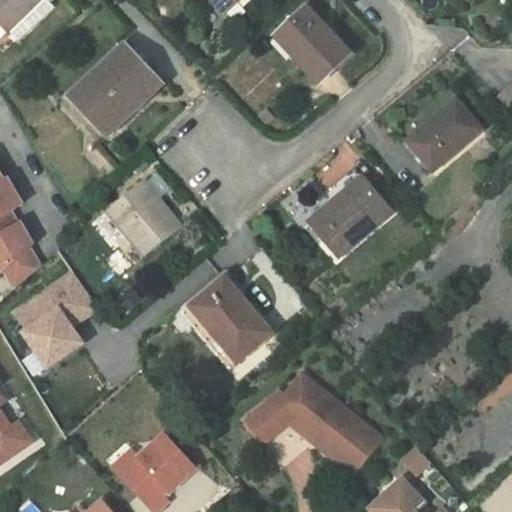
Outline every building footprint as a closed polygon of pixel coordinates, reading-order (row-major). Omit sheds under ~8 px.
[(0,0),(0,25),(8,34),(10,32),(42,0),(0,0)] [(55,8),(46,0),(42,0),(10,32),(20,42),(55,8)] [(210,0),(224,16),(241,0),(210,0)] [(320,21),(307,8),(279,35),(297,55),(295,57),(319,83),(350,55),(333,36),(332,38),(326,32),(318,24),(320,21)] [(330,28),(326,32),(332,38),(333,36),(335,34),(330,28)] [(127,46),(126,45),(71,98),(107,137),(163,85),(131,50),(127,46)] [(483,130),(457,100),(408,141),(434,172),(483,130)] [(268,110),(260,116),(267,125),(275,118),(268,110)] [(94,145),(89,149),(91,152),(87,155),(101,170),(104,167),(111,176),(117,171),(94,145)] [(0,274),(5,271),(15,288),(41,266),(31,248),(35,245),(21,223),(19,224),(11,212),(23,204),(8,179),(4,181),(0,173),(0,274)] [(315,211),(320,216),(364,180),(359,174),(315,211)] [(391,212),(364,180),(320,216),(312,223),(339,256),(391,212)] [(144,181),(107,212),(144,257),(181,226),(144,181)] [(76,273),(18,312),(29,328),(25,331),(39,353),(49,346),(59,360),(77,347),(73,341),(79,337),(72,326),(99,308),(76,273)] [(272,334),(225,278),(191,307),(238,362),(272,334)] [(238,362),(191,307),(183,314),(230,369),(238,362)] [(49,346),(39,353),(49,367),(59,360),(49,346)] [(313,443),(329,457),(336,449),(360,468),(383,439),(302,375),(284,397),(280,393),(247,422),(266,444),(289,424),(294,420),(317,439),(313,443)] [(0,412),(0,406),(5,403),(0,396),(0,458),(2,462),(31,443),(18,424),(11,429),(0,412)] [(294,420),(289,424),(313,443),(317,439),(294,420)] [(136,456),(117,473),(153,511),(157,511),(169,501),(165,497),(161,493),(165,489),(169,493),(196,469),(165,435),(139,459),(136,456)] [(360,468),(336,449),(329,457),(354,476),(360,468)] [(403,457),(411,472),(426,464),(417,449),(403,457)] [(113,468),(117,473),(136,456),(132,451),(113,468)] [(443,511),(442,510),(440,511),(418,511),(421,510),(426,505),(403,480),(371,510),(373,511),(443,511)] [(161,493),(165,497),(169,493),(165,489),(161,493)] [(110,511),(102,503),(91,511),(110,511)]
